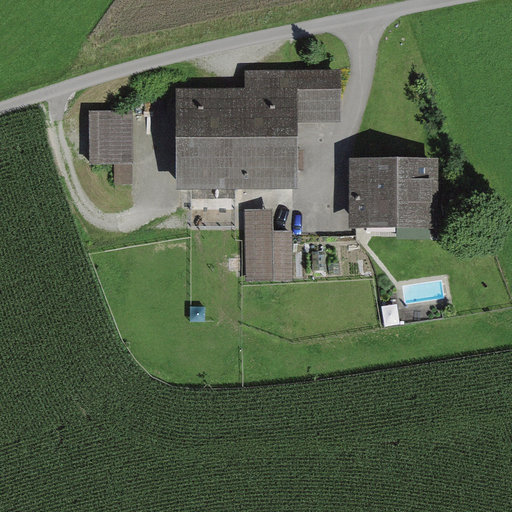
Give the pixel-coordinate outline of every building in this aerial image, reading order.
[(258,92),(189,93),(190,188),(312,186),(311,123),(353,123),(353,72),(258,73),(258,92)] [(155,167),(156,184),(180,183),(178,110),(159,110),(161,161),(138,162),(139,167),(155,167)] [(139,112),(100,112),(100,166),(118,166),(118,186),(138,187),(139,112)] [(449,159),(362,160),(362,227),(450,227),(449,159)] [(281,211),(252,210),(250,280),(297,281),(298,237),(280,236),(281,211)]
